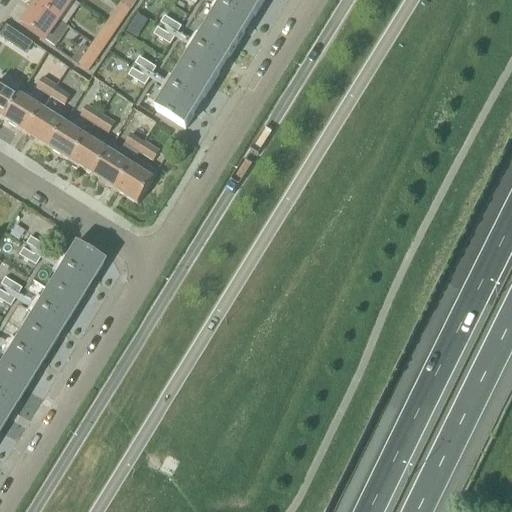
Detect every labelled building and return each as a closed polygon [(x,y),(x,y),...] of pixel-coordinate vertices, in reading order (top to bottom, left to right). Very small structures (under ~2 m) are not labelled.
[(68,0),(40,0),(36,7),(60,24),(66,27),(80,6),(73,2),(72,3),(68,0)] [(123,0),(120,6),(130,13),(139,0),(123,0)] [(237,47),(249,26),(262,5),(253,0),(226,0),(208,29),(237,47)] [(117,33),(130,13),(120,6),(106,26),(117,33)] [(36,7),(22,27),(46,43),(60,24),(36,7)] [(165,19),(161,25),(172,32),(176,26),(165,19)] [(103,53),(117,33),(106,26),(93,46),(103,53)] [(169,37),(165,44),(171,47),(182,29),(176,26),(172,32),(169,37)] [(0,39),(13,48),(21,37),(6,27),(0,35),(0,39)] [(211,89),(224,68),(237,47),(208,29),(182,71),(211,89)] [(158,30),(154,37),(165,44),(169,37),(158,30)] [(90,72),(103,53),(93,46),(79,65),(90,72)] [(140,60),(135,67),(147,74),(151,67),(140,60)] [(144,78),(140,85),(145,89),(156,70),(151,67),(147,74),(144,78)] [(157,113),(185,130),(211,89),(182,71),(157,113)] [(132,72),(128,78),(140,85),(144,78),(132,72)] [(37,90),(51,99),(57,89),(58,88),(43,79),(37,90)] [(0,119),(4,122),(20,98),(0,85),(0,119)] [(71,97),(57,89),(51,99),(65,107),(71,97)] [(27,136),(42,112),(20,98),(4,122),(27,136)] [(87,107),(81,118),(95,127),(101,116),(87,107)] [(49,150),(64,126),(42,112),(27,136),(49,150)] [(101,116),(95,127),(109,136),(116,125),(101,116)] [(71,164),(87,140),(64,126),(49,150),(71,164)] [(91,133),(87,140),(71,164),(94,178),(109,154),(114,146),(91,133)] [(131,135),(124,146),(139,155),(146,145),(131,135)] [(146,145),(139,155),(153,164),(160,153),(146,145)] [(135,161),(136,161),(139,155),(124,146),(121,152),(135,161)] [(131,169),(109,154),(94,178),(116,192),(131,169)] [(138,207),(153,182),(159,174),(136,161),(135,161),(131,169),(116,192),(138,207)] [(36,254),(40,247),(29,240),(25,247),(36,254)] [(33,258),(29,265),(34,269),(46,250),(40,247),(36,254),(33,258)] [(47,291),(76,309),(101,267),(72,250),(47,291)] [(18,258),(29,265),(33,258),(22,251),(18,258)] [(0,287),(11,294),(15,288),(4,281),(0,286),(0,287)] [(8,299),(4,306),(9,309),(21,291),(15,288),(11,294),(8,299)] [(50,350),(63,329),(76,309),(47,291),(21,332),(50,350)] [(0,303),(4,306),(8,299),(0,294),(0,303)] [(0,376),(25,391),(37,371),(50,350),(21,332),(0,366),(0,376)] [(0,431),(12,412),(25,391),(0,376),(0,431)]
